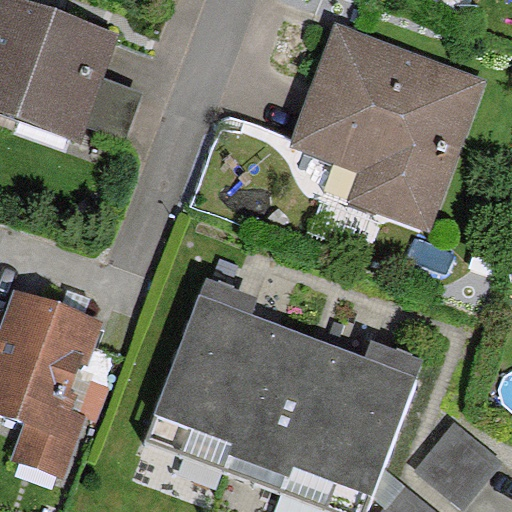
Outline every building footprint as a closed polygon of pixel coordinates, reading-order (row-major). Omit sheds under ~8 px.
[(106,39),(0,0),(0,115),(70,140),(73,131),(90,84),(106,39)] [(477,80),(329,27),(287,143),(358,169),(347,200),(424,227),(477,80)] [(134,100),(90,84),(73,131),(117,147),(134,100)] [(236,183),(246,157),(222,148),(212,174),(236,183)] [(373,495),(422,364),(375,347),(369,364),(253,321),(260,303),(208,284),(158,419),(236,447),(231,461),(290,483),(296,467),(373,495)] [(10,299),(2,321),(0,326),(0,422),(21,430),(9,463),(52,478),(74,418),(60,414),(91,329),(10,299)] [(498,467),(455,432),(420,475),(463,510),(498,467)] [(427,511),(402,491),(384,511),(427,511)]
